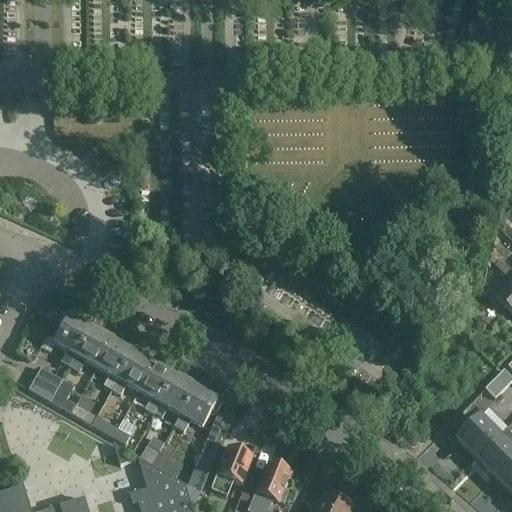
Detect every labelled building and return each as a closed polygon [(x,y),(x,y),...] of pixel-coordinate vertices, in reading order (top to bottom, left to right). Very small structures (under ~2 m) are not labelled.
[(494,268),(500,274),(506,268),(500,262),(494,268)] [(511,274),(506,268),(500,274),(506,281),(491,296),(511,316),(511,280),(509,277),(511,274)] [(61,366),(69,371),(92,332),(70,320),(54,348),(67,355),(61,366)] [(84,365),(97,372),(112,344),(115,339),(102,331),(99,336),(92,332),(69,371),(78,376),(84,365)] [(111,395),(112,393),(133,356),(112,344),(97,372),(109,379),(103,390),(111,395)] [(154,368),(133,356),(112,393),(120,398),(126,388),(139,396),(154,368)] [(175,380),(154,368),(139,396),(151,403),(145,413),(153,418),(154,417),(175,380)] [(28,393),(50,406),(62,384),(53,379),(40,372),(35,382),(28,393)] [(511,383),(511,381),(504,373),(485,392),(494,401),(511,383)] [(180,419),(196,392),(199,386),(185,379),(182,384),(175,380),(154,417),(162,421),(167,412),(180,419)] [(50,406),(71,418),(76,409),(66,403),(73,390),(62,384),(50,406)] [(217,404),(196,392),(180,419),(201,431),(211,415),(215,417),(221,407),(217,404)] [(76,409),(71,418),(83,425),(91,429),(96,420),(89,416),(94,406),(81,399),(76,409)] [(475,462),(499,439),(480,420),(456,443),(475,462)] [(100,435),(112,442),(117,433),(105,426),(100,435)] [(129,440),(117,433),(112,442),(125,448),(129,440)] [(211,466),(222,440),(210,435),(199,461),(211,466)] [(475,462),(494,480),(511,461),(511,451),(499,439),(475,462)] [(123,453),(114,448),(121,469),(127,467),(123,453)] [(138,461),(138,462),(151,469),(159,457),(145,449),(138,461)] [(232,484),(241,488),(253,460),(229,450),(211,492),(226,498),(232,484)] [(511,499),(511,498),(511,461),(494,480),(511,499)] [(192,511),(185,489),(151,469),(138,462),(147,491),(128,497),(131,508),(138,506),(139,511),(192,511)] [(268,466),(256,496),(249,511),(268,511),(269,511),(271,511),(274,504),(283,507),(288,494),(284,493),(292,476),(268,466)] [(254,490),(247,488),(241,501),(248,505),(254,490)] [(185,489),(191,507),(193,506),(194,505),(199,495),(185,489)] [(87,511),(84,502),(51,511),(50,509),(49,509),(50,511),(28,511),(22,492),(21,492),(22,496),(0,502),(0,511),(87,511)] [(352,511),(354,509),(326,494),(316,511),(352,511)]
